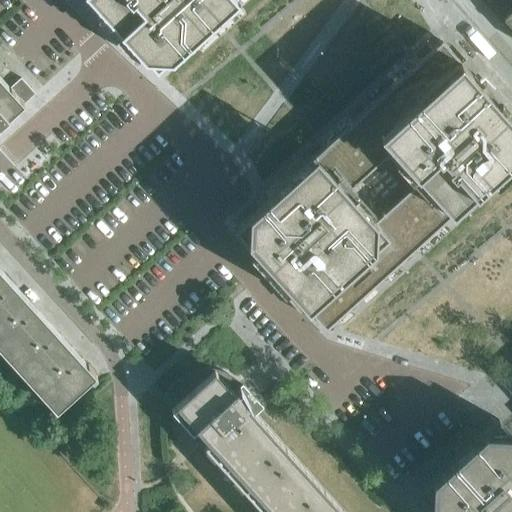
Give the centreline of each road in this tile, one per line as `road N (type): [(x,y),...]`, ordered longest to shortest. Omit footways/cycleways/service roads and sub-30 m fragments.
road 1 (residential): [(497,395),(311,345),(200,220),(207,165),(108,61)]
road 2 (residential): [(108,61),(0,162)]
